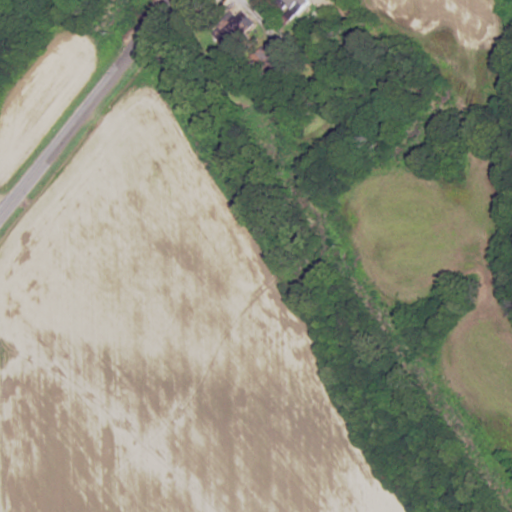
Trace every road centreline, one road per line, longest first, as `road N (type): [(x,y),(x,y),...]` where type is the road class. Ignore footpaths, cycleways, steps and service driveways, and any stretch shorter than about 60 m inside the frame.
road 1 (tertiary): [(0,212),(169,0)]
road 2 (residential): [(179,378),(7,204)]
